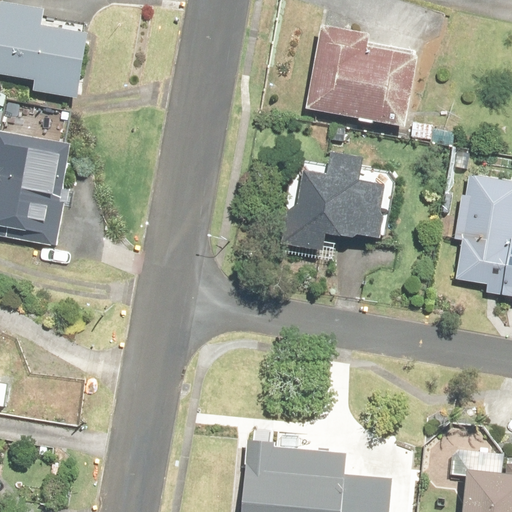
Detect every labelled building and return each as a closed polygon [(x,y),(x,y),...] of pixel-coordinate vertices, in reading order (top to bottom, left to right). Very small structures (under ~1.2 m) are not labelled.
[(92,33),(84,32),(45,24),(47,9),(4,2),(2,12),(0,11),(0,72),(36,80),(35,89),(80,97),(92,33)] [(372,33),(362,31),(323,24),(308,108),(408,126),(422,55),(417,55),(370,46),(371,42),(372,33)] [(434,125),(414,122),(412,136),(433,139),(433,142),(453,144),(454,132),(434,129),(434,125)] [(64,141),(1,129),(0,128),(0,235),(35,242),(58,246),(73,165),(68,164),(70,158),(72,142),(64,141)] [(430,146),(411,144),(409,160),(427,162),(430,146)] [(363,180),(365,167),(367,156),(334,151),(331,174),(306,169),(301,203),(290,210),(285,244),(327,250),(330,232),(343,234),(359,236),(359,234),(372,237),(383,238),(384,233),(387,214),(385,214),(389,184),(363,180)] [(511,182),(471,176),(468,195),(464,194),(460,224),(457,237),(465,239),(459,278),(490,283),(488,291),(498,293),(510,295),(511,295),(511,182)] [(506,458),(507,455),(460,450),(454,455),(452,473),(469,475),(465,507),(464,511),(511,511),(511,464),(506,464),(506,458)] [(361,511),(365,478),(346,476),(347,472),(251,463),(251,466),(246,511),(361,511)]
